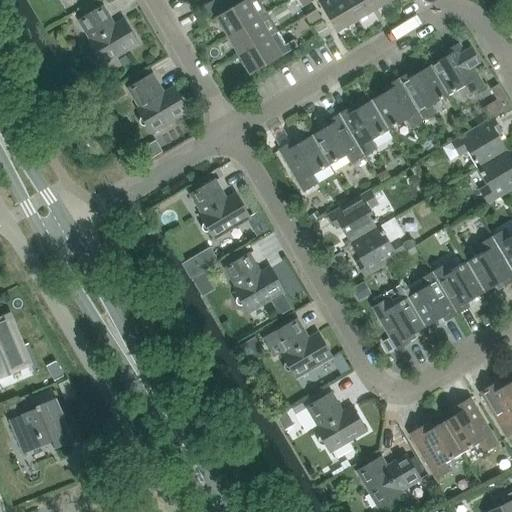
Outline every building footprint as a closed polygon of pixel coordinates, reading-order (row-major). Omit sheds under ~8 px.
[(74,0),(74,2),(79,10),(92,3),(93,2),(92,0),(74,0)] [(245,0),(217,17),(228,36),(267,14),(258,0),(245,0)] [(308,0),(297,0),(302,8),(311,3),(308,0)] [(355,21),(343,0),(316,0),(336,32),(355,21)] [(343,0),(355,21),(374,9),(368,0),(343,0)] [(368,0),(374,9),(390,0),(368,0)] [(84,18),(78,21),(89,40),(87,41),(92,49),(90,51),(89,53),(90,57),(92,59),(95,59),(97,58),(102,66),(115,59),(122,69),(131,63),(125,53),(138,45),(123,20),(114,25),(103,6),(96,10),(92,3),(79,10),(84,18)] [(316,11),(304,18),(309,25),(321,19),(316,11)] [(228,36),(239,55),(278,32),(267,14),(228,36)] [(323,22),(311,29),(319,42),(331,35),(323,22)] [(278,32),(239,55),(251,75),(297,47),(293,40),(285,45),(278,32)] [(448,56),(430,66),(448,97),(452,104),(469,95),(483,86),(458,44),(445,52),(448,56)] [(410,72),(398,79),(423,122),(436,114),(431,108),(448,97),(430,66),(413,76),(410,72)] [(188,113),(173,88),(164,93),(152,74),(127,89),(139,108),(137,109),(142,117),(139,119),(139,122),(140,124),(142,127),(144,127),(147,126),(151,134),(188,113)] [(389,91),(371,101),(389,133),(406,122),(410,130),(423,122),(398,79),(386,86),(389,91)] [(504,112),(511,108),(498,84),(490,89),(504,112)] [(351,107),(339,114),(364,157),(377,149),(373,143),(389,133),(371,101),(353,111),(351,107)] [(329,126),(311,136),(330,168),(347,158),(350,165),(364,157),(339,114),(327,121),(329,126)] [(467,151),(477,169),(507,152),(497,134),(501,131),(493,118),(442,149),(449,162),(458,157),(467,151)] [(330,168),(311,136),(294,146),(292,142),(279,150),(304,192),(317,184),(314,179),(330,168)] [(511,159),(507,152),(477,169),(487,185),(478,191),(487,204),(511,189),(511,159)] [(143,165),(139,157),(129,163),(133,170),(143,165)] [(377,175),(381,183),(389,178),(385,171),(377,175)] [(209,232),(214,240),(250,219),(235,194),(226,199),(215,180),(190,195),(201,214),(199,215),(204,223),(202,225),(201,228),(204,233),(206,233),(209,232)] [(370,191),(328,216),(335,229),(340,227),(350,245),(380,227),(369,210),(378,204),(370,191)] [(380,227),(350,245),(351,246),(360,262),(356,264),(356,265),(364,277),(406,252),(406,251),(415,246),(410,239),(402,244),(398,237),(389,221),(380,227)] [(504,229),(491,236),(511,272),(511,235),(509,237),(504,229)] [(483,252),(466,263),(484,293),(502,283),(504,287),(511,282),(511,272),(491,236),(478,244),(483,252)] [(328,260),(334,270),(346,263),(340,253),(328,260)] [(243,306),(248,314),(284,293),(269,268),(260,273),(249,254),(224,269),(235,288),(233,289),(238,297),(236,299),(235,301),(236,304),(238,306),(241,307),(243,306)] [(194,259),(183,265),(191,278),(201,272),(194,259)] [(444,264),(432,272),(457,315),(469,308),(467,304),(484,293),(466,263),(449,272),(444,264)] [(204,272),(192,279),(197,287),(209,280),(204,272)] [(402,289),(407,298),(425,328),(442,318),(445,322),(457,315),(432,272),(402,289)] [(362,285),(351,291),(357,302),(364,298),(366,292),(362,285)] [(425,328),(407,298),(390,308),(386,300),(372,308),(390,339),(396,349),(397,350),(410,343),(408,338),(425,328)] [(490,312),(480,318),(484,325),(494,319),(490,312)] [(0,320),(0,379),(29,367),(8,317),(0,320)] [(291,372),(296,380),(332,358),(317,333),(308,339),(297,320),(262,340),(273,358),(283,352),(283,353),(281,354),(286,362),(284,365),(283,367),(286,372),(289,373),(291,372)] [(253,338),(237,347),(247,365),(263,356),(253,338)] [(390,339),(383,343),(389,353),(396,349),(390,339)] [(55,362),(45,367),(53,381),(62,376),(55,362)] [(493,385),(480,393),(506,437),(511,433),(511,381),(505,386),(501,380),(493,385)] [(36,409),(9,421),(23,454),(52,442),(55,449),(74,441),(56,399),(54,399),(50,390),(32,397),(36,407),(36,409)] [(325,445),(330,453),(366,432),(352,407),(342,412),(331,393),(306,408),(317,427),(315,428),(320,436),(318,438),(317,441),(320,445),(323,446),(325,445)] [(461,412),(443,422),(462,454),(478,443),(482,453),(497,444),(470,398),(457,406),(461,412)] [(285,412),(275,418),(283,430),(292,425),(285,412)] [(462,454),(443,422),(426,433),(422,427),(409,434),(436,480),(450,472),(445,464),(462,454)] [(401,492),(420,480),(406,455),(387,467),(381,457),(356,472),(378,508),(403,493),(401,492)] [(511,511),(511,492),(511,493),(511,501),(490,511),(511,511)] [(434,493),(427,497),(433,507),(440,503),(434,493)]
